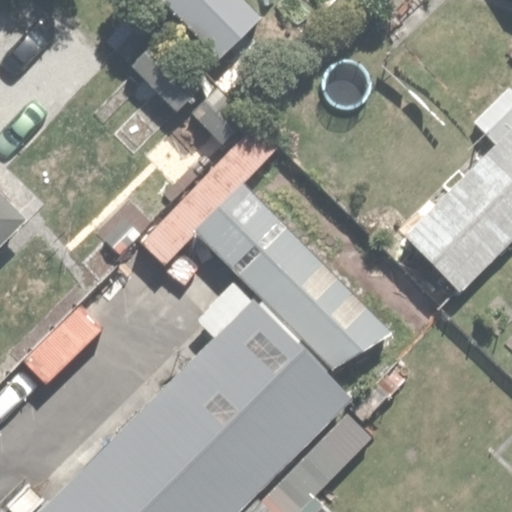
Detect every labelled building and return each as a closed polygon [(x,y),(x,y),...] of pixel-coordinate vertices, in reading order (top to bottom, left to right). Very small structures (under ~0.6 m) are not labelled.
[(171,0),(219,50),(260,12),(248,0),(171,0)] [(511,228),(511,78),(473,120),(490,136),(398,232),(457,287),(511,228)] [(401,320),(247,179),(280,142),(252,117),(145,233),(171,257),(198,228),(354,371),(401,320)] [(0,221),(21,199),(0,179),(0,221)] [(229,268),(187,311),(205,330),(102,434),(89,422),(62,449),(76,462),(26,511),(20,511),(4,496),(0,499),(0,511),(226,511),(350,388),(229,268)] [(44,382),(101,324),(77,300),(20,358),(44,382)]
